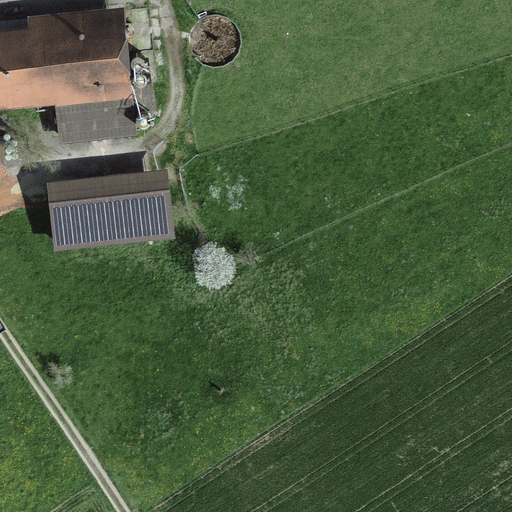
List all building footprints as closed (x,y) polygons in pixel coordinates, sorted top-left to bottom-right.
[(129,86),(123,26),(0,37),(0,103),(36,100),(34,88),(55,85),(61,138),(133,131),(130,101),(151,99),(149,84),(129,86)] [(130,55),(129,58),(128,61),(129,63),(131,66),(133,67),(136,68),(139,68),(142,66),(144,64),(144,61),(144,58),(143,55),(140,53),(137,52),(133,53),(130,55)] [(131,71),(130,75),(129,77),(130,80),(131,82),(134,84),(137,85),(140,84),(142,83),(144,80),(145,77),(145,74),(143,71),(141,69),(137,69),(134,69),(131,71)] [(135,113),(133,116),(133,119),(133,122),(135,124),(137,125),(140,126),(143,126),(146,124),(148,122),(149,119),(148,116),(147,113),(144,111),(141,110),(137,111),(135,113)] [(50,185),(57,248),(172,235),(165,173),(50,185)]
